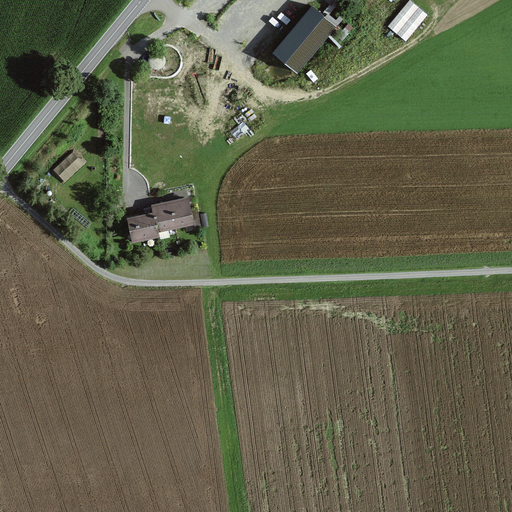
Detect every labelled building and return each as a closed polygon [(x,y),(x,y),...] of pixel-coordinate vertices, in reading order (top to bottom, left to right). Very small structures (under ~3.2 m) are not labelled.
[(273,52),(298,72),(337,26),(313,5),(273,52)] [(167,110),(183,102),(176,86),(159,94),(167,110)] [(188,196),(171,200),(176,223),(193,219),(188,196)] [(171,200),(154,203),(155,209),(159,227),(176,223),(171,200)] [(128,215),(132,236),(160,231),(159,227),(155,209),(128,215)]
